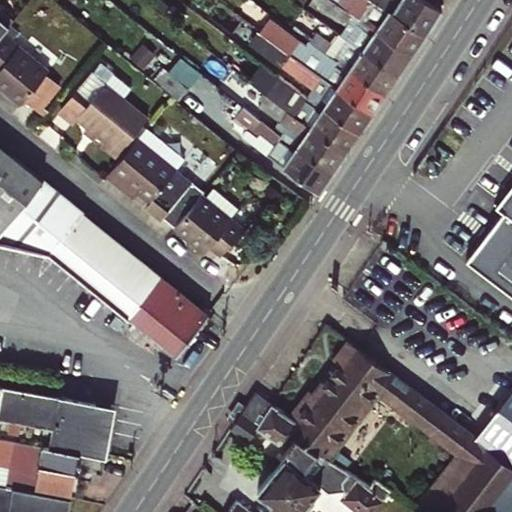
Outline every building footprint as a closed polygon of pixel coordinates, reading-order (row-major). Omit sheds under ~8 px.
[(413,53),(335,0),(314,0),(321,5),(319,7),(346,26),(341,33),(399,74),(413,53)] [(427,32),(377,0),(335,0),(413,53),(427,32)] [(377,0),(427,32),(443,8),(436,3),(430,0),(377,0)] [(0,35),(3,32),(14,18),(3,10),(0,14),(0,35)] [(387,93),(304,35),(300,41),(270,19),(260,32),(290,54),(373,114),(387,93)] [(311,26),(304,35),(387,93),(399,74),(341,33),(339,32),(332,41),(311,26)] [(0,35),(0,86),(22,104),(26,99),(49,70),(3,32),(0,35)] [(373,114),(290,54),(281,65),(312,88),(308,94),(361,133),(373,114)] [(68,108),(109,140),(105,145),(117,155),(147,118),(94,76),(101,66),(97,62),(72,94),(77,98),(68,108)] [(190,88),(164,68),(155,79),(181,100),(190,88)] [(70,86),(49,70),(26,99),(47,116),(70,86)] [(264,90),(267,92),(347,153),(361,133),(308,94),(279,72),(264,90)] [(347,153),(267,92),(257,104),(279,122),(274,127),(333,173),(347,153)] [(77,98),(72,94),(64,104),(68,108),(77,98)] [(333,173),(274,127),(245,105),(234,118),(258,137),(261,134),(266,138),(259,146),(321,192),(333,173)] [(193,180),(177,168),(175,171),(136,139),(108,174),(121,185),(125,180),(138,190),(151,201),(147,206),(162,219),(193,180)] [(176,353),(208,314),(77,207),(0,144),(0,238),(50,251),(147,330),(176,353)] [(125,180),(121,185),(133,195),(138,190),(125,180)] [(501,218),(511,225),(511,185),(493,211),(501,218)] [(201,195),(174,229),(203,253),(209,246),(222,256),(243,228),(201,195)] [(511,295),(511,225),(501,218),(467,262),(511,295)] [(461,456),(420,509),(424,511),(503,511),(511,501),(511,463),(349,337),(335,356),(339,360),(316,391),(311,388),(290,417),(303,426),(296,435),(329,458),(378,392),(461,456)] [(0,434),(14,438),(105,454),(114,405),(0,384),(0,434)] [(346,499),(362,511),(374,511),(392,490),(374,477),(370,483),(329,458),(296,435),(303,426),(290,417),(273,405),(261,424),(289,447),(284,453),(287,456),(259,488),(287,511),(299,511),(323,483),(331,490),(345,488),(346,499)] [(14,438),(0,434),(0,483),(6,484),(14,438)] [(14,438),(6,484),(53,493),(70,496),(75,470),(102,475),(105,454),(14,438)] [(6,484),(0,483),(0,511),(49,511),(53,493),(6,484)] [(255,511),(239,499),(227,511),(255,511)]
